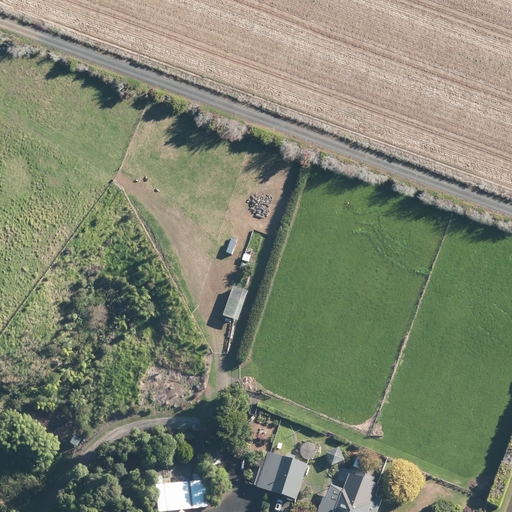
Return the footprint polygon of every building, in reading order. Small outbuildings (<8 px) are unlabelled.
[(317,449),(305,444),(300,456),(312,462),(317,449)] [(270,492),(282,458),(265,452),(254,486),(270,492)] [(282,458),(270,492),(296,501),(308,467),(282,458)] [(154,486),(156,511),(189,511),(190,510),(206,509),(204,481),(154,486)] [(378,511),(382,500),(343,486),(337,503),(324,498),(318,511),(378,511)]
